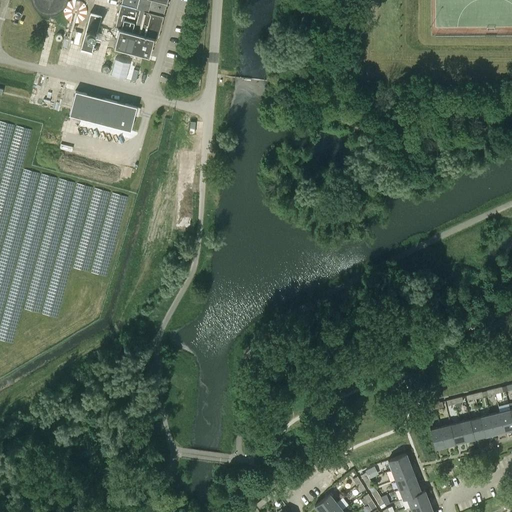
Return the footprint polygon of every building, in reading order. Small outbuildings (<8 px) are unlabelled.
[(32,0),(34,2),(37,4),(40,6),(43,8),(46,8),(50,8),(54,8),(57,7),(60,5),(63,2),(64,0),(32,0)] [(121,0),(114,27),(118,28),(114,47),(148,56),(153,37),(157,38),(167,0),(121,0)] [(97,8),(85,60),(96,62),(108,10),(97,8)] [(25,50),(27,38),(8,35),(5,47),(25,50)] [(45,56),(50,57),(53,48),(47,47),(45,56)] [(136,106),(75,91),(69,114),(130,130),(136,106)] [(511,389),(511,383),(503,386),(505,391),(511,389)] [(511,427),(511,419),(509,409),(499,412),(504,430),(511,427)] [(504,430),(499,412),(490,414),(494,432),(504,430)] [(480,417),(484,435),(494,432),(490,414),(480,417)] [(470,419),(474,437),(484,435),(480,417),(470,419)] [(474,437),(470,419),(460,422),(464,440),(474,437)] [(464,440),(460,422),(450,424),(454,442),(464,440)] [(454,442),(450,424),(440,427),(445,445),(454,442)] [(445,445),(440,427),(430,429),(434,447),(445,445)] [(388,460),(392,470),(410,463),(406,453),(388,460)] [(396,479),(413,472),(410,463),(392,470),(396,479)] [(365,470),(369,477),(376,474),(372,466),(365,470)] [(360,474),(364,480),(369,477),(365,471),(360,474)] [(396,479),(399,489),(417,482),(413,472),(396,479)] [(361,482),(357,476),(352,478),(356,485),(361,482)] [(364,480),(368,487),(373,484),(369,477),(364,480)] [(365,489),(361,482),(356,485),(360,492),(365,489)] [(403,499),(407,497),(421,491),(420,491),(417,482),(399,489),(403,499)] [(371,492),(375,498),(380,495),(376,489),(371,492)] [(410,506),(428,499),(424,489),(420,491),(421,491),(407,497),(410,506)] [(268,493),(262,498),(265,502),(271,498),(268,493)] [(320,511),(322,511),(336,501),(329,493),(314,505),(320,511)] [(364,504),(367,502),(372,500),(368,493),(363,496),(364,497),(360,499),(364,504)] [(375,498),(379,505),(384,502),(380,495),(375,498)] [(265,502),(262,498),(256,503),(259,507),(265,502)] [(423,511),(432,509),(428,499),(410,506),(412,511),(423,511)] [(376,506),(372,500),(367,502),(371,509),(376,506)] [(322,511),(338,511),(342,509),(336,501),(322,511)]
